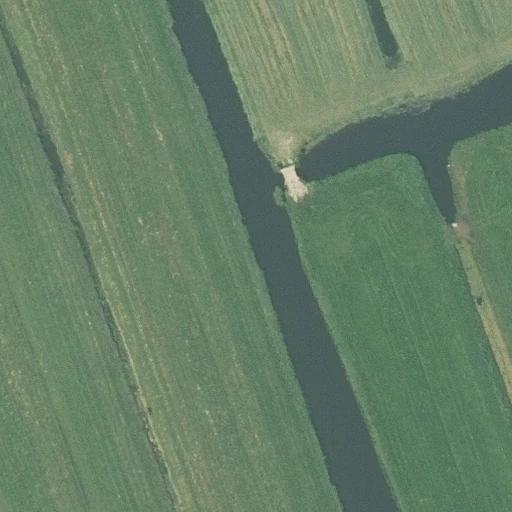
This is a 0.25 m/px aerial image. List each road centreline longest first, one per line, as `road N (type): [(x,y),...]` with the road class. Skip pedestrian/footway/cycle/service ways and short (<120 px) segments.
road 1 (track): [(511,469),(414,205),(322,218),(299,197),(283,156)]
road 2 (track): [(511,28),(277,139)]
road 3 (track): [(227,0),(283,156)]
